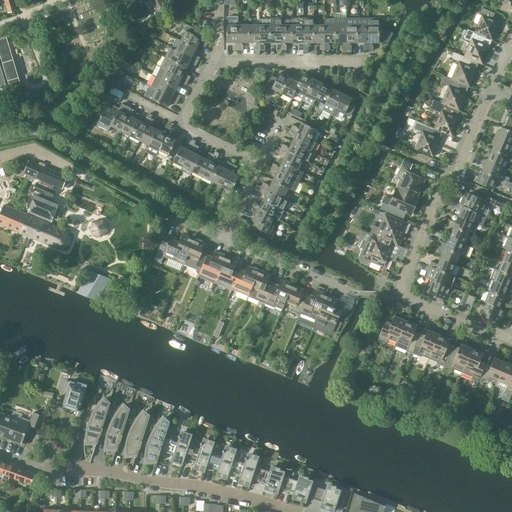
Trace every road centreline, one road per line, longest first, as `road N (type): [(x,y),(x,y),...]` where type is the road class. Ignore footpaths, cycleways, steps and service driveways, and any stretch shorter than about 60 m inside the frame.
road 1 (residential): [(303,510),(203,486),(39,468),(0,454)]
road 2 (residential): [(407,298),(403,277),(491,90)]
road 3 (residential): [(368,60),(217,60)]
road 4 (residential): [(353,294),(222,239)]
